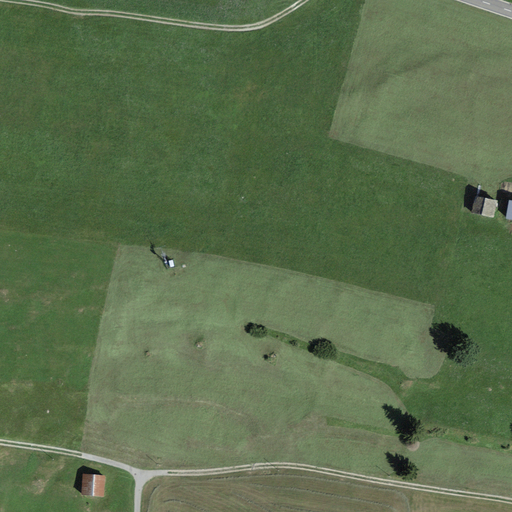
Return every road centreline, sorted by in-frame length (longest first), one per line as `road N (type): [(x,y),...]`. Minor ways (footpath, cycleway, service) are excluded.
road 1 (unclassified): [(0,443),(147,475),(285,467),(511,503)]
road 2 (unclassified): [(5,0),(241,28),(303,0)]
